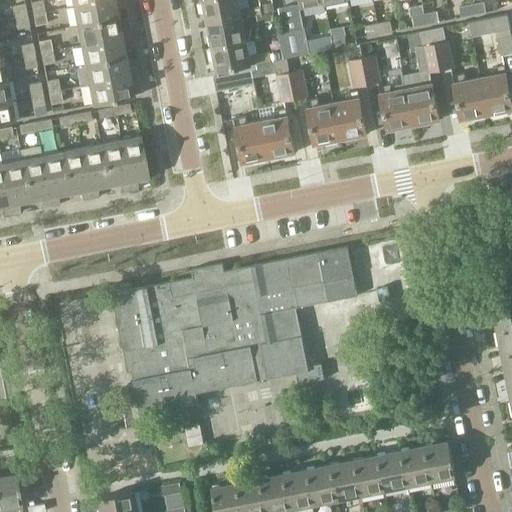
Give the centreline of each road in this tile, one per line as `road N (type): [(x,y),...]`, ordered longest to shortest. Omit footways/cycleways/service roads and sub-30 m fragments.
road 1 (residential): [(494,511),(430,173)]
road 2 (residential): [(63,511),(13,250)]
road 3 (residential): [(201,214),(430,173)]
road 4 (residential): [(201,214),(159,0)]
road 5 (residential): [(13,250),(201,214)]
